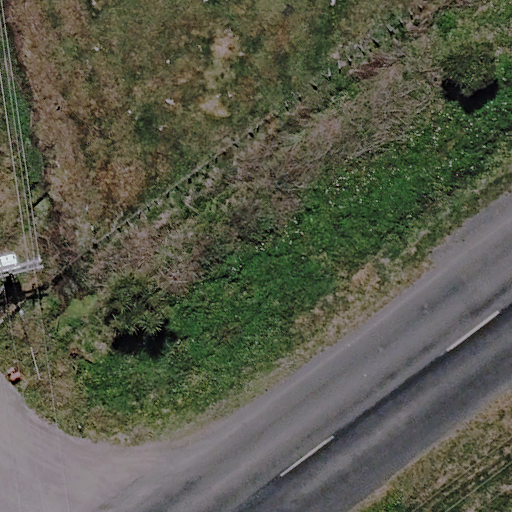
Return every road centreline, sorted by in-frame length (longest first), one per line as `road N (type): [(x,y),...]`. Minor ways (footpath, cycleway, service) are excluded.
road 1 (track): [(0,50),(123,511)]
road 2 (unclassified): [(511,319),(258,511)]
